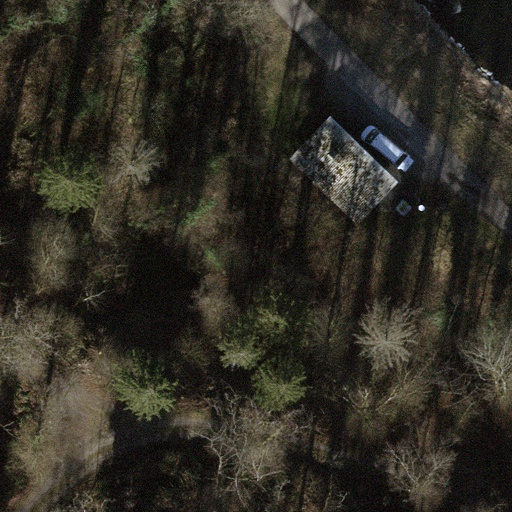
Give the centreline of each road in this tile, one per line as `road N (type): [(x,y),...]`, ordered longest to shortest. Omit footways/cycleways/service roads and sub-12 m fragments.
road 1 (track): [(491,511),(273,436),(144,425),(80,461),(36,511)]
road 2 (track): [(275,0),(388,115),(511,219)]
road 3 (track): [(0,343),(144,425)]
